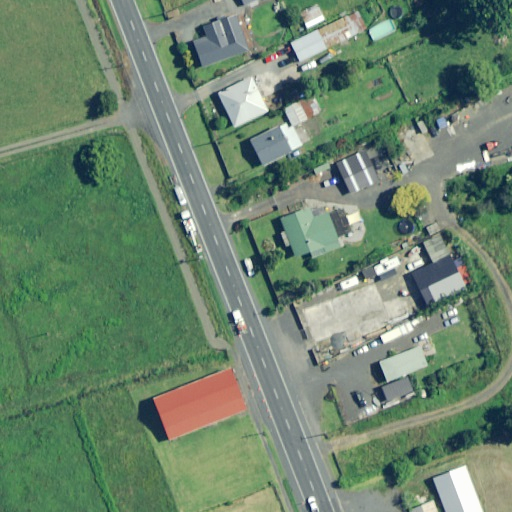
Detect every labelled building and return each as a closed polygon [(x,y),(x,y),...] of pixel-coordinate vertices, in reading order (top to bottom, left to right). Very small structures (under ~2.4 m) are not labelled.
[(325,21),(317,5),(299,13),(307,30),(325,21)] [(254,51),(243,14),(203,26),(206,37),(193,41),(200,67),(254,51)] [(358,35),(350,17),(291,44),(299,62),(358,35)] [(393,34),(388,21),(368,31),(374,43),(393,34)] [(267,112),(251,79),(218,95),(234,128),(267,112)] [(317,114),(309,97),(284,110),(290,121),(250,142),(262,167),(311,142),(301,123),(317,114)] [(451,124),(446,115),(435,120),(440,130),(451,124)] [(400,172),(387,143),(336,165),(349,195),(400,172)] [(334,168),(330,159),(302,172),(306,181),(334,168)] [(312,219),(309,209),(279,219),(284,232),(280,234),(285,248),(290,246),(294,258),(310,253),(312,259),(342,248),(329,213),(312,219)] [(366,278),(289,307),(306,351),(383,322),(366,278)] [(431,355),(427,345),(380,363),(387,382),(427,367),(423,357),(431,355)] [(225,367),(141,398),(155,435),(239,404),(225,367)] [(467,511),(482,507),(464,460),(432,472),(446,511),(467,511)] [(433,511),(428,497),(402,507),(404,511),(433,511)]
